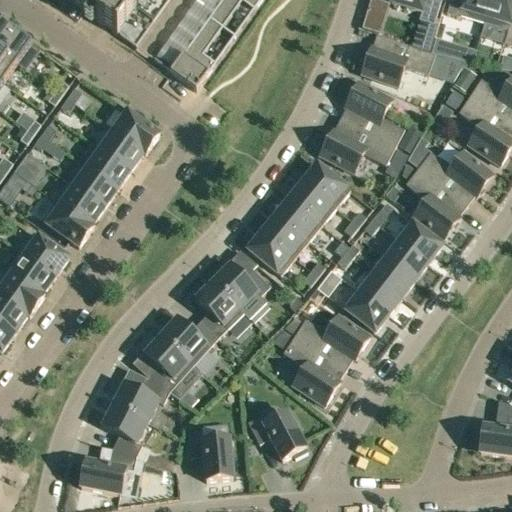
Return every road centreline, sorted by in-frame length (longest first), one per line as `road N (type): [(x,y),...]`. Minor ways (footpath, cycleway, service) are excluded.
road 1 (residential): [(48,511),(77,399),(122,333),(261,181),(313,99),(352,0)]
road 2 (residential): [(0,408),(198,144),(0,4)]
road 3 (residential): [(511,217),(391,372),(338,466),(330,505)]
road 4 (residential): [(427,501),(471,376),(511,306)]
